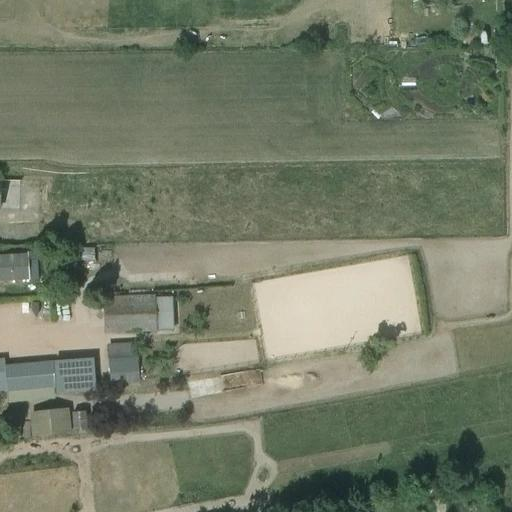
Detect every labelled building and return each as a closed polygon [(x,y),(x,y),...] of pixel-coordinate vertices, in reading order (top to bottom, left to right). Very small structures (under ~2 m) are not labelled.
[(2,205),(19,205),(19,179),(2,179),(2,205)] [(27,254),(28,257),(0,258),(0,282),(29,281),(29,282),(37,282),(36,262),(39,261),(39,253),(27,254)] [(104,299),(105,334),(155,332),(154,298),(104,299)] [(170,313),(154,314),(155,329),(171,328),(170,313)] [(135,344),(107,346),(109,360),(136,358),(135,344)] [(136,358),(109,360),(110,374),(137,372),(136,358)] [(4,360),(0,360),(0,392),(7,391),(7,392),(53,389),(51,363),(5,367),(4,360)] [(30,417),(32,438),(69,435),(67,414),(30,417)] [(73,431),(85,430),(84,414),(71,415),(73,431)]
